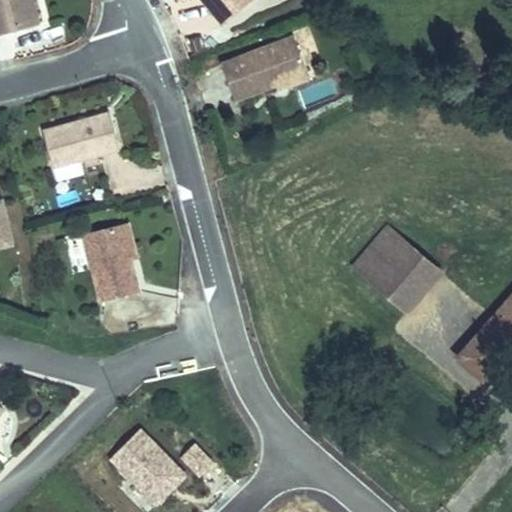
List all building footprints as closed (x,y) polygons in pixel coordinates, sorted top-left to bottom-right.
[(0,0),(0,23),(3,33),(53,20),(48,0),(0,0)] [(268,0),(209,0),(233,29),(268,0)] [(294,46),(227,71),(242,112),(309,87),(294,46)] [(117,114),(51,133),(61,169),(127,149),(117,114)] [(0,208),(0,255),(15,254),(10,208),(0,208)] [(154,298),(134,231),(92,242),(112,309),(154,298)] [(445,279),(394,238),(362,279),(412,320),(445,279)] [(511,307),(462,367),(489,389),(511,362),(511,307)] [(175,458),(141,429),(108,460),(123,480),(117,487),(143,511),(152,511),(189,477),(196,482),(219,461),(193,443),(175,458)]
